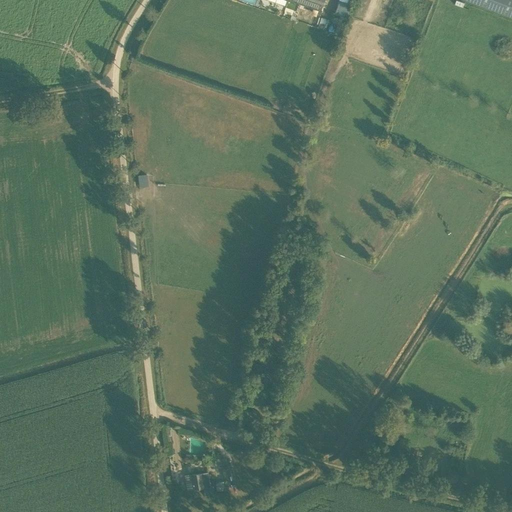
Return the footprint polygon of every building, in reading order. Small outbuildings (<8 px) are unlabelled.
[(511,0),(466,0),(511,17),(511,0)] [(338,5),(334,18),(346,22),(350,9),(338,5)] [(140,186),(150,186),(149,174),(140,174),(140,186)] [(254,379),(251,395),(258,397),(261,377),(254,376),(254,379)] [(203,488),(202,485),(203,485),(205,496),(213,495),(211,485),(210,486),(208,473),(200,474),(191,475),(194,489),(203,488)] [(222,482),(217,482),(214,483),(215,496),(224,495),(222,482)]
